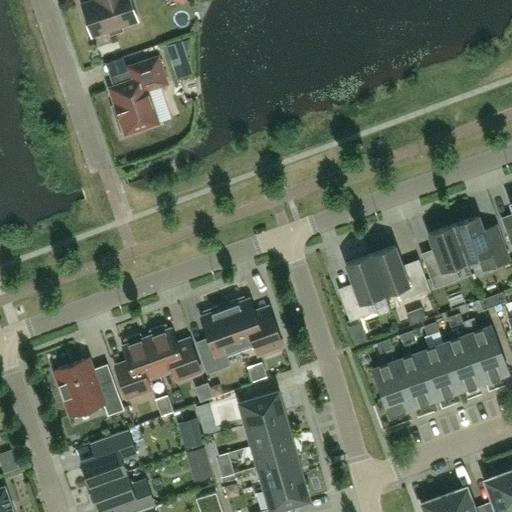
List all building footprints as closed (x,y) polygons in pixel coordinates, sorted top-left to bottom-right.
[(93,0),(81,4),(92,35),(108,30),(110,35),(123,30),(121,26),(137,20),(130,0),(93,0)] [(166,46),(172,66),(189,60),(182,41),(166,46)] [(128,67),(132,80),(110,87),(119,116),(116,119),(119,128),(124,129),(125,133),(157,121),(147,90),(167,83),(158,56),(128,67)] [(478,215),(453,224),(466,260),(479,255),(484,269),(509,259),(496,224),(483,229),(478,215)] [(466,260),(453,224),(429,233),(436,253),(423,258),(434,287),(459,278),(454,265),(466,260)] [(395,245),(370,254),(384,292),(397,288),(402,301),(431,290),(421,264),(404,270),(395,245)] [(384,292),(370,254),(346,263),(355,288),(340,294),(350,320),(377,310),(372,297),(384,292)] [(503,291),(491,295),(494,305),(506,300),(503,291)] [(491,295),(479,300),(482,309),(488,307),(492,318),(498,316),(494,305),(491,295)] [(230,305),(225,307),(241,350),(254,345),(258,354),(283,345),(274,320),(260,325),(249,298),(245,300),(244,296),(229,301),(230,305)] [(241,350),(225,307),(219,309),(218,305),(203,311),(204,315),(200,316),(210,343),(198,348),(207,373),(230,364),(227,355),(241,350)] [(459,312),(447,317),(451,326),(463,322),(459,312)] [(436,321),(424,325),(427,335),(439,330),(436,321)] [(146,336),(160,373),(173,368),(177,380),(201,371),(191,343),(178,348),(170,327),(167,328),(165,324),(149,330),(151,334),(146,336)] [(467,333),(485,381),(509,372),(491,324),(467,333)] [(412,330),(400,334),(403,343),(415,339),(412,330)] [(160,373),(146,336),(142,338),(140,333),(124,339),(125,343),(122,345),(131,369),(118,374),(127,398),(151,389),(147,378),(160,373)] [(485,381),(467,333),(443,341),(461,390),(485,381)] [(388,338),(376,343),(380,352),(392,348),(388,338)] [(443,341),(420,350),(437,399),(461,390),(443,341)] [(437,399),(420,350),(396,359),(414,407),(437,399)] [(88,357),(54,370),(71,414),(103,402),(108,415),(124,409),(113,378),(98,384),(88,357)] [(414,407),(396,359),(371,368),(385,403),(384,404),(389,416),(414,407)] [(195,387),(200,401),(212,396),(207,382),(195,387)] [(219,383),(210,387),(213,396),(223,393),(219,383)] [(246,424),(283,413),(277,391),(240,402),(246,424)] [(193,405),(197,421),(209,418),(205,401),(193,405)] [(283,413),(246,424),(252,445),(290,434),(283,413)] [(197,426),(179,432),(185,449),(203,444),(197,426)] [(90,484),(125,472),(121,459),(136,454),(127,429),(91,442),(95,455),(81,460),(90,484)] [(296,455),(290,434),(252,445),(258,466),(296,455)] [(186,452),(191,470),(209,465),(204,447),(186,452)] [(302,476),(296,455),(258,466),(264,487),(302,476)] [(485,479),(493,501),(482,505),(485,511),(507,511),(511,510),(511,485),(507,471),(485,479)] [(125,472),(90,484),(92,491),(89,494),(91,501),(96,502),(98,509),(113,504),(115,511),(132,511),(152,505),(154,504),(145,478),(130,484),(125,472)] [(302,476),(264,487),(271,509),(262,511),(277,511),(276,507),(308,498),(302,476)] [(236,483),(225,486),(228,498),(240,494),(236,483)] [(0,511),(13,511),(5,485),(0,487),(0,511)] [(485,511),(482,505),(473,508),(465,486),(444,494),(450,511),(485,511)] [(450,511),(444,494),(422,502),(426,511),(450,511)]
